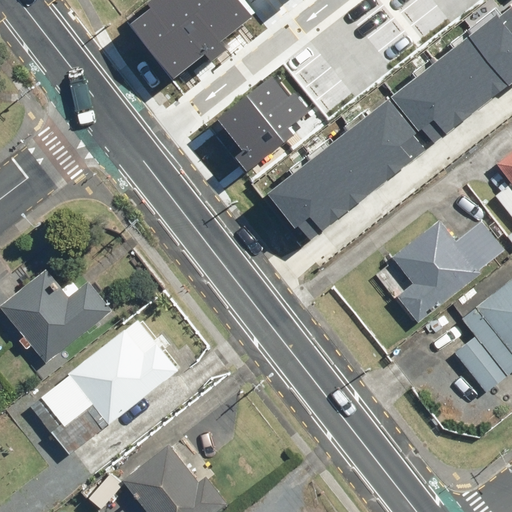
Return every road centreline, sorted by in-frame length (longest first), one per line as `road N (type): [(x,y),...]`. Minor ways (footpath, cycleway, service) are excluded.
road 1 (tertiary): [(108,117),(416,511)]
road 2 (tertiary): [(17,0),(108,117)]
road 3 (tertiary): [(0,200),(108,117)]
